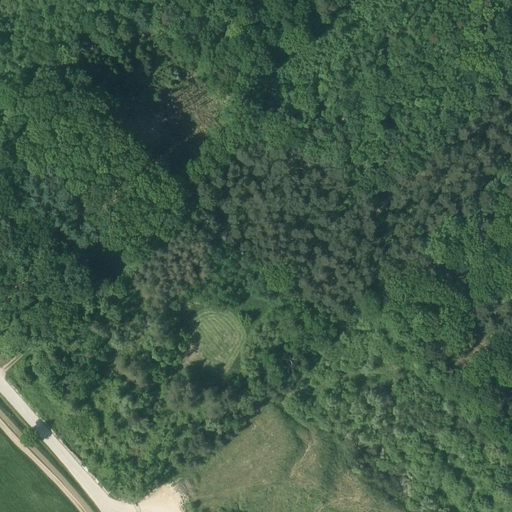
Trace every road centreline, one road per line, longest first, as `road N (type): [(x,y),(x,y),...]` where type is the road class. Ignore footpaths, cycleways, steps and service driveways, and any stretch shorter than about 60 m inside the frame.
road 1 (track): [(404,0),(0,373)]
road 2 (track): [(0,418),(83,511)]
road 3 (track): [(421,346),(511,260)]
